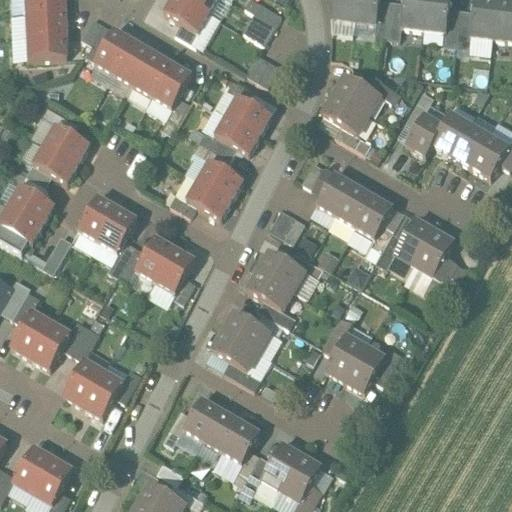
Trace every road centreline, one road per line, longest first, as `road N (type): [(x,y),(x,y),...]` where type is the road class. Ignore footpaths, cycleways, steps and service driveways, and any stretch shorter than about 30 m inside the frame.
road 1 (residential): [(230,258),(93,181),(39,269)]
road 2 (residential): [(294,136),(479,234)]
road 3 (residential): [(348,452),(178,363)]
road 4 (residential): [(311,0),(317,78),(294,136)]
road 5 (residential): [(294,136),(230,258)]
road 6 (residential): [(178,363),(121,475)]
